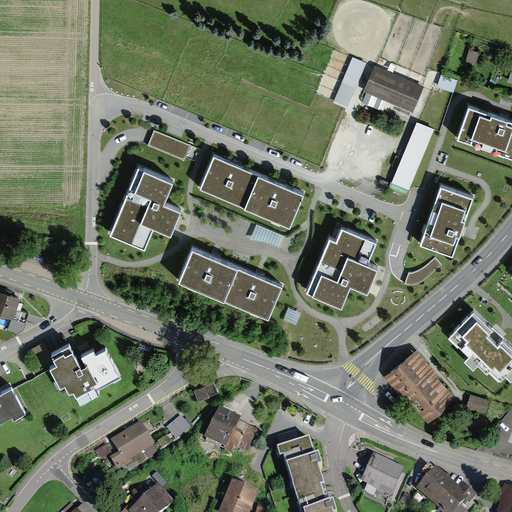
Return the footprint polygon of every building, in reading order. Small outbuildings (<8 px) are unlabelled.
[(479,53),(470,51),(467,61),(475,64),(479,53)] [(353,57),(334,103),(348,108),(367,63),(353,57)] [(413,113),(424,86),(375,66),(365,92),(367,93),(387,101),(413,113)] [(457,81),(442,75),(437,86),(453,92),(457,81)] [(387,101),(367,93),(362,102),(383,111),(387,101)] [(511,120),(469,107),(459,139),(511,156),(511,120)] [(434,130),(417,123),(392,183),(409,191),(434,130)] [(190,146),(154,131),(148,146),(184,161),(190,146)] [(291,225),(304,193),(214,156),(200,189),(291,225)] [(174,179),(138,164),(111,231),(146,246),(154,225),(171,232),(181,207),(165,201),(174,179)] [(472,196),(441,185),(421,242),(452,253),(472,196)] [(284,236),(257,225),(250,240),(254,240),(257,240),(259,241),(262,241),(266,242),(268,242),(271,243),(274,245),(277,246),(279,247),(284,236)] [(376,240),(341,226),(337,237),(329,234),(307,290),(342,304),(350,283),(367,290),(377,265),(367,261),(376,240)] [(257,272),(192,245),(178,279),(269,316),(283,282),(257,272)] [(20,300),(0,293),(0,314),(12,319),(13,319),(16,310),(20,300)] [(290,308),(288,316),(299,319),(301,311),(290,308)] [(29,314),(16,310),(13,319),(12,319),(8,330),(17,333),(24,330),(29,314)] [(479,362),(488,371),(491,369),(500,378),(506,373),(511,379),(511,378),(511,345),(504,338),(498,344),(487,334),(493,328),(474,310),(450,335),(470,353),(465,358),(474,367),(479,362)] [(55,362),(48,366),(60,386),(64,384),(68,391),(70,390),(78,403),(99,391),(97,386),(120,374),(105,347),(95,353),(92,348),(76,357),(68,343),(51,353),(55,362)] [(408,397),(428,422),(456,399),(416,350),(383,376),(403,401),(408,397)] [(210,398),(209,396),(218,393),(214,383),(194,391),(199,403),(210,398)] [(0,420),(10,414),(12,418),(23,412),(10,387),(0,391),(0,420)] [(467,408),(484,414),(489,400),(471,395),(467,408)] [(230,453),(234,445),(247,452),(258,429),(238,419),(241,415),(219,404),(203,436),(224,446),(222,449),(230,453)] [(177,439),(191,427),(181,415),(167,427),(177,439)] [(472,426),(483,429),(485,420),(474,417),(472,426)] [(117,468),(156,443),(141,420),(111,439),(119,451),(110,457),(117,468)] [(320,454),(316,455),(311,439),(278,449),(281,459),(285,458),(302,511),(336,511),(337,511),(334,502),(330,503),(319,467),(323,466),(320,454)] [(392,494),(404,467),(373,453),(361,480),(392,494)] [(436,465),(417,488),(441,508),(437,511),(465,511),(468,510),(461,504),(464,499),(469,503),(477,494),(462,481),(459,485),(436,465)] [(259,489),(233,478),(218,511),(249,511),(251,508),(259,489)] [(160,511),(175,500),(159,482),(134,505),(132,502),(120,511),(160,511)] [(493,511),(511,511),(511,485),(505,482),(496,501),(498,503),(493,511)]
